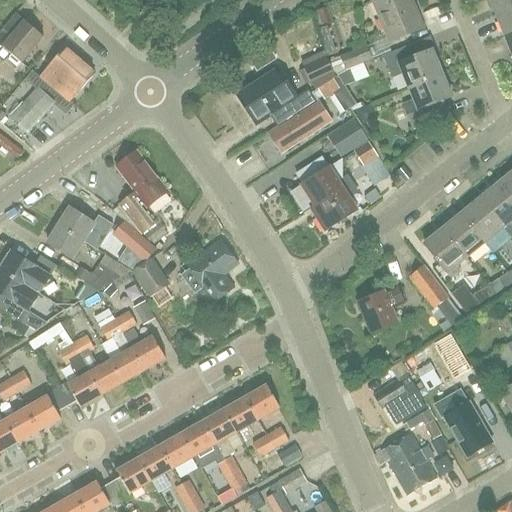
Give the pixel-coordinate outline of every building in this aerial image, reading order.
[(415,15),(408,0),(376,0),(373,2),(390,43),(423,29),(417,15),(415,15)] [(511,9),(511,0),(488,0),(496,16),(511,9)] [(511,9),(496,16),(504,36),(511,33),(511,9)] [(0,59),(4,63),(12,54),(23,63),(44,37),(24,20),(11,36),(2,28),(0,31),(0,59)] [(336,52),(327,26),(318,29),(327,55),(336,52)] [(408,88),(442,75),(432,50),(418,56),(412,44),(383,56),(393,79),(402,75),(408,88)] [(366,45),(340,56),(346,71),(350,70),(373,59),(366,45)] [(72,72),(82,61),(66,47),(41,76),(52,86),(51,86),(55,90),(65,78),(64,77),(70,70),(72,72)] [(302,67),(311,85),(343,70),(336,55),(328,59),(327,55),(302,67)] [(65,78),(55,90),(58,92),(59,92),(70,102),(95,73),(82,61),(72,72),(70,70),(64,77),(65,78)] [(308,90),(296,98),(277,69),(239,95),(257,122),(270,114),(278,126),(303,109),(316,101),(308,90)] [(338,76),(345,87),(356,83),(350,70),(346,71),(337,75),(338,76)] [(442,75),(408,88),(414,101),(403,106),(412,128),(447,113),(442,101),(452,98),(442,75)] [(333,81),(318,91),(324,99),(339,89),(333,81)] [(19,126),(47,95),(37,86),(21,106),(17,103),(11,110),(15,113),(10,118),(19,126)] [(47,95),(19,126),(28,134),(56,103),(47,95)] [(270,134),(282,152),(331,120),(319,102),(270,134)] [(354,122),(329,138),(343,160),(354,152),(367,143),(354,122)] [(0,145),(10,153),(15,145),(0,133),(0,145)] [(408,146),(416,143),(413,135),(405,138),(408,146)] [(384,160),(378,147),(374,139),(367,143),(354,152),(363,166),(361,167),(374,187),(391,176),(384,160)] [(161,221),(149,206),(167,192),(157,179),(157,177),(137,151),(116,167),(135,191),(119,205),(142,234),(161,221)] [(302,185),(291,192),(297,202),(303,212),(303,213),(303,214),(311,209),(311,210),(332,196),(327,188),(338,181),(343,178),(343,160),(330,169),(329,167),(328,167),(321,157),(309,165),(296,173),(302,184),(301,184),(302,185)] [(511,174),(499,185),(511,201),(511,174)] [(332,196),(311,210),(325,231),(357,211),(349,199),(359,192),(348,175),(338,181),(327,188),(332,196)] [(166,191),(176,211),(192,203),(182,183),(166,191)] [(511,201),(499,185),(481,200),(503,228),(511,238),(511,237),(511,201)] [(503,228),(481,200),(462,216),(484,244),(503,228)] [(64,217),(58,226),(83,241),(97,250),(105,237),(113,225),(106,220),(99,216),(94,224),(82,216),(69,208),(64,217)] [(420,235),(432,233),(427,210),(415,213),(420,235)] [(484,244),(462,216),(444,231),(466,259),(484,244)] [(144,260),(155,248),(125,222),(114,234),(128,246),(120,260),(132,268),(144,260)] [(161,222),(144,235),(149,241),(166,229),(161,222)] [(83,241),(58,226),(48,244),(72,259),(83,241)] [(466,259),(444,231),(425,246),(447,274),(448,274),(450,277),(454,278),(461,273),(461,269),(458,265),(466,259)] [(234,287),(225,274),(239,264),(220,239),(187,263),(203,285),(198,289),(210,305),(234,287)] [(12,252),(1,270),(25,285),(40,294),(47,282),(51,275),(37,267),(12,252)] [(152,257),(131,271),(150,297),(170,283),(152,257)] [(80,268),(74,276),(98,291),(119,278),(99,264),(92,274),(80,268)] [(449,298),(425,266),(409,277),(433,310),(449,298)] [(25,285),(1,270),(0,271),(0,292),(15,302),(8,314),(17,320),(35,331),(36,332),(40,329),(32,324),(37,315),(26,309),(29,304),(32,306),(40,294),(25,285)] [(511,278),(509,273),(508,273),(498,279),(504,289),(511,283),(511,278)] [(98,291),(74,276),(64,292),(66,294),(57,307),(66,312),(81,302),(98,291)] [(110,298),(117,290),(111,284),(104,292),(110,298)] [(488,286),(487,285),(472,295),(464,284),(451,294),(465,313),(495,295),(489,286),(488,286)] [(401,299),(396,288),(385,293),(384,292),(358,303),(372,334),(397,323),(389,304),(401,299)] [(133,308),(144,325),(155,318),(145,301),(133,308)] [(116,318),(109,308),(101,313),(107,323),(100,327),(108,340),(112,338),(121,354),(109,360),(122,383),(143,371),(130,348),(123,335),(122,334),(121,332),(118,325),(116,318)] [(135,324),(128,311),(116,318),(118,325),(121,332),(135,324)] [(17,320),(11,329),(27,338),(36,332),(35,331),(17,320)] [(58,336),(65,332),(60,324),(29,343),(34,351),(58,336)] [(165,358),(152,336),(140,342),(132,329),(122,334),(123,335),(130,348),(143,371),(165,358)] [(62,343),(56,346),(59,350),(71,343),(65,332),(58,336),(62,343)] [(87,334),(72,343),(71,343),(101,395),(122,383),(109,360),(99,366),(91,353),(96,350),(87,334)] [(451,334),(433,345),(455,381),(473,371),(451,334)] [(101,395),(71,343),(59,350),(58,351),(66,366),(71,363),(79,378),(67,385),(77,402),(80,407),(101,395)] [(390,371),(396,381),(374,395),(383,410),(393,403),(399,412),(413,403),(416,408),(424,402),(401,364),(390,371)] [(32,386),(23,371),(9,379),(17,394),(32,386)] [(17,394),(9,379),(0,384),(0,395),(4,402),(17,394)] [(77,402),(67,385),(66,382),(46,393),(47,396),(57,413),(77,402)] [(267,385),(245,398),(258,421),(280,408),(267,385)] [(511,387),(500,394),(511,413),(511,387)] [(57,413),(47,396),(25,409),(38,431),(61,419),(57,413)] [(258,421),(245,398),(224,410),(237,433),(258,421)] [(443,418),(466,458),(491,443),(468,403),(443,418)] [(38,431),(25,409),(4,421),(17,444),(38,431)] [(224,410),(203,423),(225,461),(218,465),(225,478),(239,470),(231,455),(235,452),(228,438),(237,433),(224,410)] [(4,421),(0,423),(0,453),(17,444),(4,421)] [(192,429),(181,435),(188,446),(194,457),(201,469),(215,460),(218,465),(225,461),(209,434),(203,423),(192,429)] [(266,436),(274,449),(289,441),(281,427),(266,436)] [(428,445),(420,450),(411,433),(374,454),(380,465),(387,461),(406,495),(436,478),(427,461),(435,456),(428,445)] [(194,457),(181,435),(160,447),(173,469),(194,457)] [(274,449),(266,436),(252,443),(260,457),(274,449)] [(432,442),(439,454),(448,449),(441,436),(432,442)] [(296,444),(277,455),(284,467),(303,457),(296,444)] [(173,469),(160,447),(139,459),(153,481),(173,469)] [(153,481),(139,459),(117,471),(121,477),(130,494),(131,494),(143,487),(147,494),(156,488),(153,481)] [(300,468),(278,480),(286,494),(308,483),(300,468)] [(239,470),(225,478),(233,492),(241,488),(243,493),(250,489),(239,470)] [(121,477),(101,488),(112,505),(112,507),(132,496),(131,494),(130,494),(121,477)] [(183,503),(197,495),(188,480),(174,488),(183,503)] [(99,511),(112,505),(101,488),(98,482),(76,494),(86,511),(99,511)] [(293,511),(279,490),(272,494),(283,511),(293,511)] [(247,497),(255,511),(265,505),(257,492),(247,497)] [(86,511),(76,494),(56,506),(58,511),(86,511)] [(283,511),(272,494),(265,498),(273,511),(283,511)] [(197,495),(183,503),(187,511),(199,511),(205,509),(197,495)] [(511,511),(511,501),(494,511),(511,511)]
